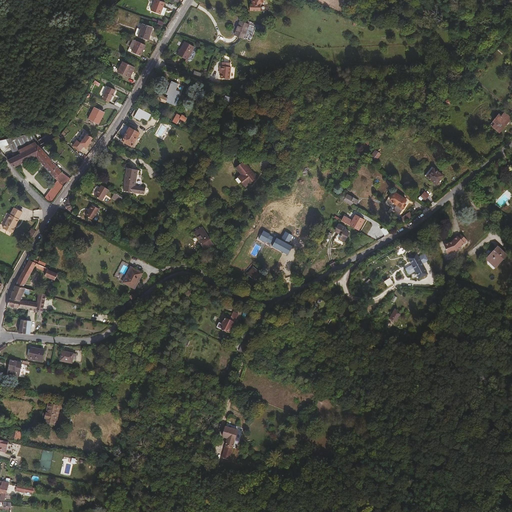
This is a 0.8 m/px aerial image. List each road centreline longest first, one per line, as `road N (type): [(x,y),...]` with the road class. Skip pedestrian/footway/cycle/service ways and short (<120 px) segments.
road 1 (residential): [(0,335),(91,343),(175,276),(268,302),(418,219),(511,143)]
road 2 (tertiary): [(190,0),(109,135),(51,212)]
